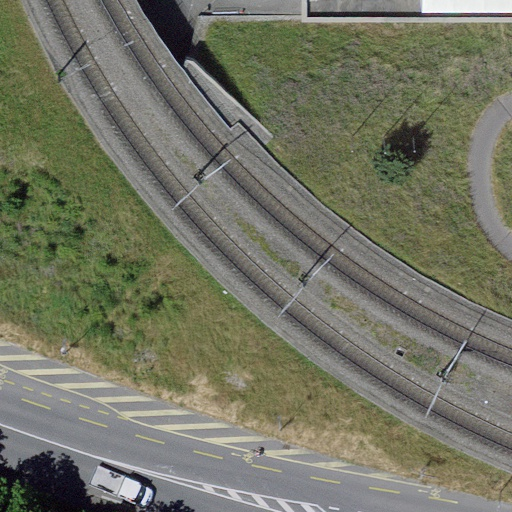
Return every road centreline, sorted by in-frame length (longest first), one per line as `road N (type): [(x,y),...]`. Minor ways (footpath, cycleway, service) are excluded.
road 1 (unclassified): [(0,290),(108,138),(164,0)]
road 2 (tertiary): [(0,422),(313,511)]
